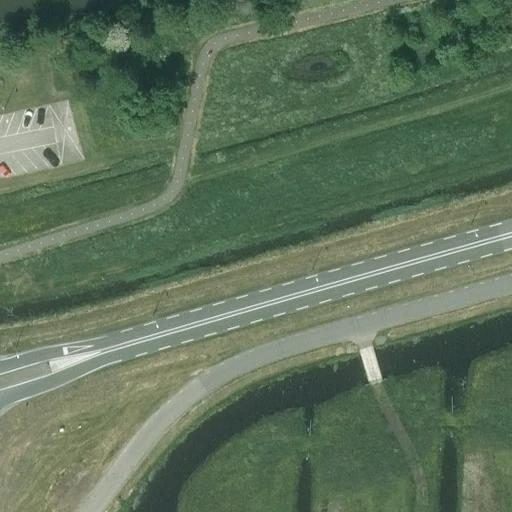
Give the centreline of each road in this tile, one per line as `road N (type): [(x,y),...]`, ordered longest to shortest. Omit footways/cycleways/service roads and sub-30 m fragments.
road 1 (unclassified): [(511,278),(239,358),(162,412),(86,511)]
road 2 (primary): [(113,348),(511,235)]
road 3 (track): [(359,323),(380,432),(504,434),(500,511)]
road 4 (primary): [(0,401),(113,348)]
